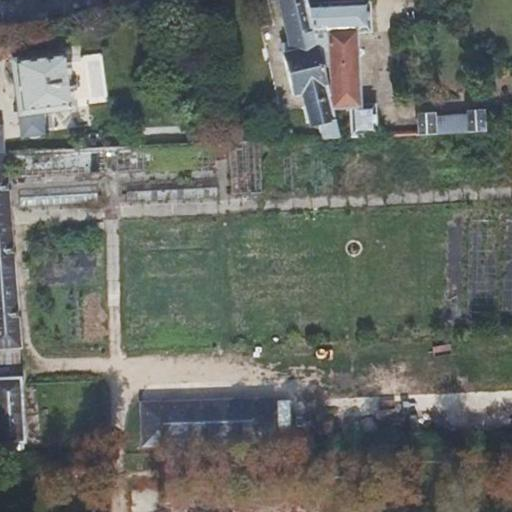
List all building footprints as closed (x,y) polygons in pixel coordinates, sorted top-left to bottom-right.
[(335,136),(351,135),(305,0),(280,0),(295,41),(288,44),(303,92),(310,90),(322,124),(329,122),(335,136)] [(305,0),(351,135),(375,133),(373,103),(357,104),(353,31),(368,30),(366,2),(316,4),(314,0),(305,0)] [(64,57),(10,63),(18,137),(40,136),(38,114),(70,110),(70,105),(84,103),(79,61),(65,63),(64,57)] [(420,130),(485,126),(484,108),(468,109),(468,112),(435,114),(435,111),(419,112),(420,130)] [(254,141),(229,143),(232,203),(258,202),(254,141)] [(1,156),(2,185),(209,175),(207,144),(1,156)] [(1,156),(0,155),(0,362),(14,362),(2,185),(1,156)] [(20,376),(0,376),(0,442),(24,442),(20,376)] [(277,397),(139,399),(139,447),(277,446),(277,397)]
